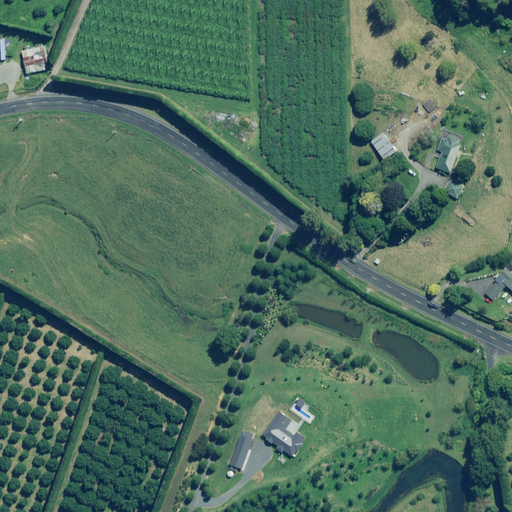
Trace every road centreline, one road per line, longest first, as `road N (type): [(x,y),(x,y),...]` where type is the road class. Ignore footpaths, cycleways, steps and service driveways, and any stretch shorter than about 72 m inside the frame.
road 1 (tertiary): [(0,109),(67,102),(131,115),(381,282),(511,346)]
road 2 (track): [(490,336),(489,447),(501,511)]
